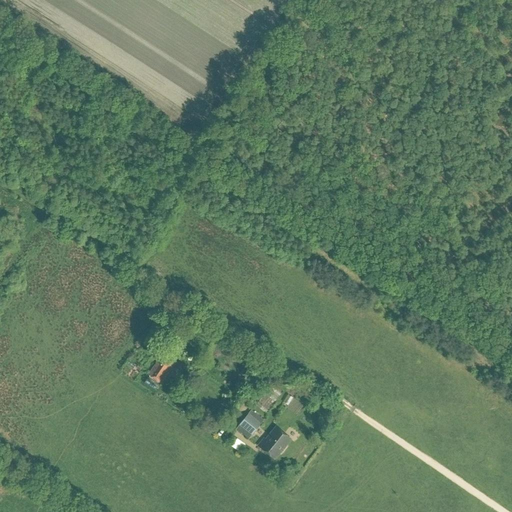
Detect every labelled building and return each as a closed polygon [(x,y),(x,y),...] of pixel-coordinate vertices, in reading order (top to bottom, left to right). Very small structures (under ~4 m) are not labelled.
[(158,343),(163,335),(156,330),(151,339),(158,343)] [(174,358),(166,353),(164,356),(162,355),(148,376),(160,384),(175,362),(172,360),(174,358)] [(159,385),(147,377),(143,383),(155,391),(159,385)] [(252,435),(264,420),(251,410),(240,425),(252,435)] [(230,427),(240,439),(244,435),(234,423),(230,427)] [(263,438),(257,446),(274,460),(291,439),(275,426),(265,439),(263,438)] [(238,442),(241,439),(228,428),(225,431),(238,442)] [(215,451),(224,458),(229,451),(220,444),(215,451)]
